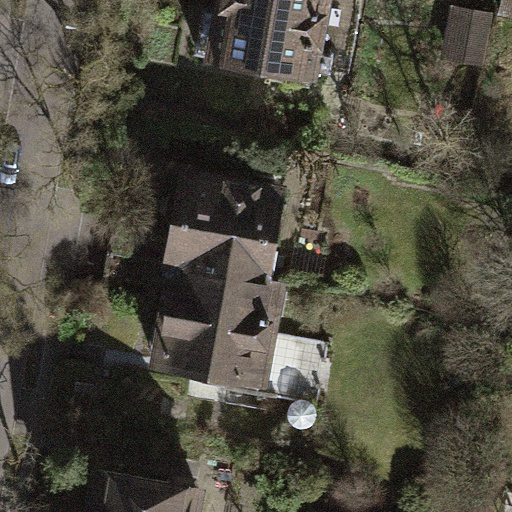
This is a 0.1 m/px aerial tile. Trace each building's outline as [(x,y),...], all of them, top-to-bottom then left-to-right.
[(310,45),(317,0),(207,0),(198,55),(330,76),(334,49),(310,45)] [(511,0),(505,0),(503,9),(511,10),(511,0)] [(493,13),(452,7),(444,59),(485,65),(493,13)] [(174,261),(260,276),(275,186),(175,169),(166,218),(177,220),(170,261),(174,261)] [(177,220),(166,218),(117,209),(102,290),(167,303),(174,261),(170,261),(177,220)] [(260,276),(174,261),(167,303),(166,312),(151,324),(149,347),(158,357),(262,375),(277,279),(260,276)] [(190,511),(195,486),(92,467),(85,511),(190,511)]
